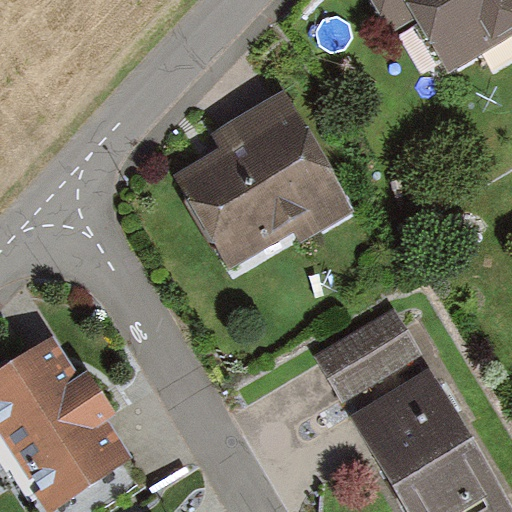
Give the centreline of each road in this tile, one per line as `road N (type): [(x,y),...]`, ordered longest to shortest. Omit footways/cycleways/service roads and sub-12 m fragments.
road 1 (residential): [(255,511),(102,250),(54,195)]
road 2 (residential): [(54,195),(240,0)]
